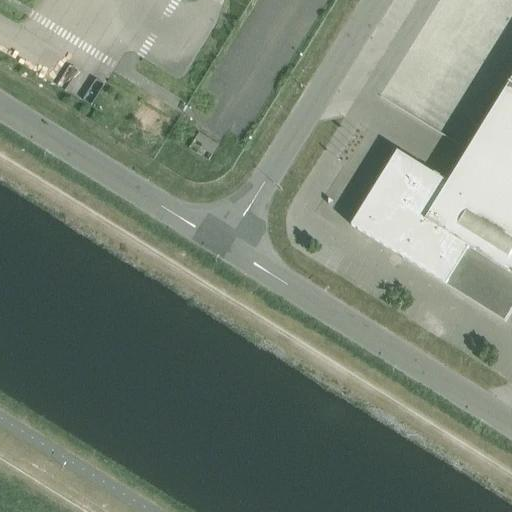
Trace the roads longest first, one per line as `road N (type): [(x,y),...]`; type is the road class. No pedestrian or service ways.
road 1 (unclassified): [(511,426),(223,245)]
road 2 (unclassified): [(223,245),(377,0)]
road 3 (unclassified): [(223,245),(0,106)]
road 4 (unknown): [(123,0),(137,34),(160,43),(215,0)]
